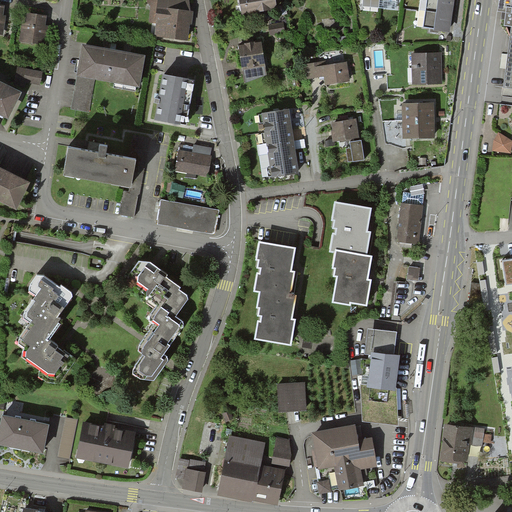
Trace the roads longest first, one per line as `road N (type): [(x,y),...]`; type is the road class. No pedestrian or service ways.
road 1 (secondary): [(419,480),(483,0)]
road 2 (residential): [(232,250),(160,497)]
road 3 (residential): [(232,250),(47,209),(40,199),(47,146)]
road 4 (residential): [(198,0),(235,193)]
road 5 (tertiary): [(0,475),(160,497)]
road 6 (residential): [(235,193),(393,176)]
road 7 (residential): [(47,146),(68,0)]
